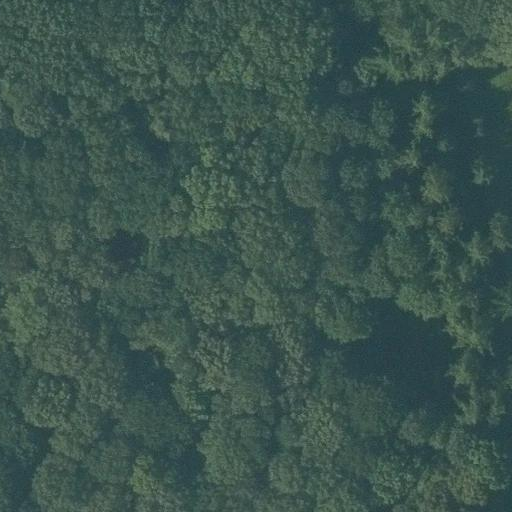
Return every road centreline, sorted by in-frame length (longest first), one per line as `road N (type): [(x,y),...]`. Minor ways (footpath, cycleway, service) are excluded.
road 1 (track): [(450,511),(340,0)]
road 2 (track): [(0,310),(344,20)]
